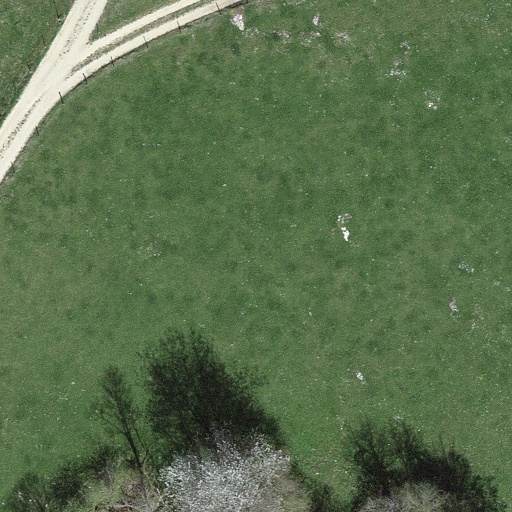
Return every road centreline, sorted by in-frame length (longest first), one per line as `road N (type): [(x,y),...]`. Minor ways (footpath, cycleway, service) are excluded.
road 1 (track): [(63,77),(265,0)]
road 2 (track): [(94,0),(63,77),(0,172)]
